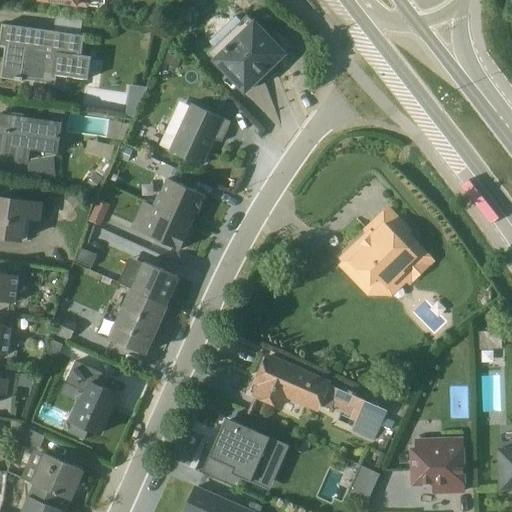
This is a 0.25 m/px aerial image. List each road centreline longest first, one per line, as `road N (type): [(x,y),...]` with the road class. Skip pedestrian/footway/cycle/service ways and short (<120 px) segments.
road 1 (residential): [(116,511),(235,249),(296,153),(334,110)]
road 2 (primary): [(348,0),(511,214)]
road 3 (primary): [(496,123),(416,23)]
road 4 (residential): [(496,123),(492,98),(468,61),(457,6)]
